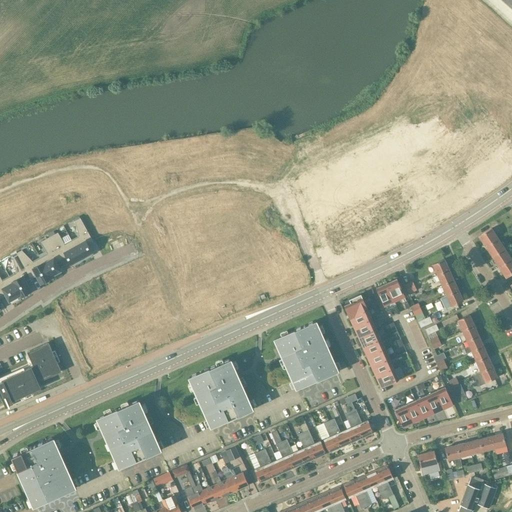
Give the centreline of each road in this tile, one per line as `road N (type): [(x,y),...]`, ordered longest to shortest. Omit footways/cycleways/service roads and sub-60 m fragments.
road 1 (secondary): [(0,438),(194,349)]
road 2 (residential): [(133,212),(186,188),(224,182),(299,191),(316,210)]
road 3 (residential): [(396,447),(324,291)]
road 4 (residential): [(0,322),(147,241)]
road 5 (residential): [(241,511),(396,447)]
road 6 (residential): [(0,192),(93,166),(114,180),(133,212)]
road 7 (secondary): [(194,349),(324,291)]
road 8 (residential): [(321,285),(190,338)]
road 9 (residential): [(190,338),(78,388)]
road 10 (residential): [(396,447),(511,412)]
